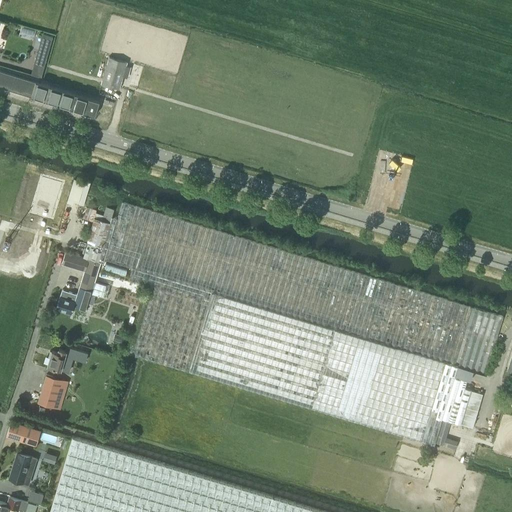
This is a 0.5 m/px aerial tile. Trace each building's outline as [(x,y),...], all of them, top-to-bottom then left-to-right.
[(119,89),(126,62),(109,57),(101,83),(119,89)] [(0,85),(71,107),(95,114),(99,100),(75,93),(75,92),(0,69),(0,85)] [(46,175),(34,213),(56,221),(69,183),(46,175)] [(112,217),(98,261),(100,261),(104,262),(105,259),(133,267),(128,281),(130,282),(146,287),(143,296),(126,353),(165,364),(187,371),(187,370),(434,444),(442,418),(460,423),(470,390),(470,388),(465,387),(467,380),(454,376),(458,364),(459,364),(487,373),(489,364),(503,316),(122,202),(117,218),(112,216),(112,217)] [(88,239),(83,256),(85,256),(98,261),(112,217),(103,215),(95,212),(96,210),(87,207),(84,218),(94,221),(88,239)] [(62,288),(57,307),(65,310),(64,312),(71,314),(74,304),(86,308),(88,302),(93,303),(95,297),(90,296),(90,293),(94,281),(98,270),(100,261),(98,261),(85,256),(83,256),(80,255),(66,251),(63,262),(85,269),(78,293),(62,288)] [(106,262),(104,269),(125,275),(127,268),(106,262)] [(127,291),(143,296),(146,287),(130,282),(127,291)] [(61,368),(67,349),(59,347),(58,351),(52,349),(47,364),(61,368)] [(38,401),(54,406),(60,408),(68,381),(46,374),(38,401)] [(470,390),(460,423),(473,427),(483,393),(470,390)] [(35,444),(40,429),(10,420),(5,435),(35,444)] [(450,422),(442,420),(435,442),(455,448),(458,441),(445,437),(450,422)] [(329,511),(72,435),(49,511),(329,511)] [(17,451),(9,478),(23,482),(26,473),(31,475),(37,457),(17,451)] [(31,490),(28,499),(41,503),(43,493),(31,490)] [(10,504),(9,504),(8,506),(24,511),(27,502),(12,497),(10,504)] [(0,511),(6,511),(8,506),(9,504),(0,500),(0,511)]
